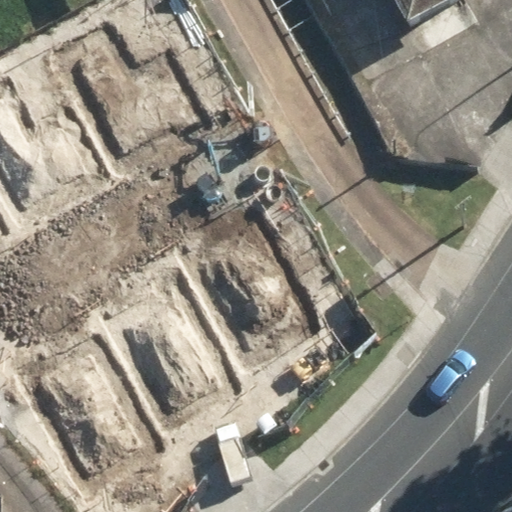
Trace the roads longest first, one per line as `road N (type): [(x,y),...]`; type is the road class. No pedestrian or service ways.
road 1 (residential): [(238,0),(341,182),(503,370)]
road 2 (secondary): [(503,370),(376,511)]
